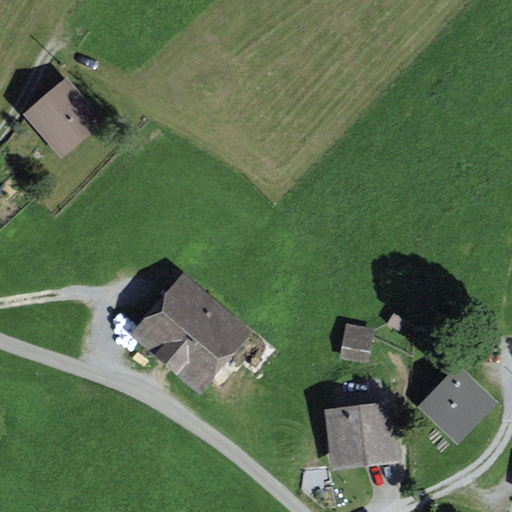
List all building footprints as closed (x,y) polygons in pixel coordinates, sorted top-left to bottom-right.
[(67,89),(39,113),(53,129),(48,134),(61,149),(94,121),(67,89)] [(197,384),(238,337),(182,289),(142,337),(197,384)] [(348,327),(343,357),(366,361),(371,331),(348,327)] [(477,416),(490,403),(458,372),(424,407),(439,421),(441,418),(456,431),(473,413),(477,416)] [(335,417),(340,461),(390,455),(384,411),(335,417)]
